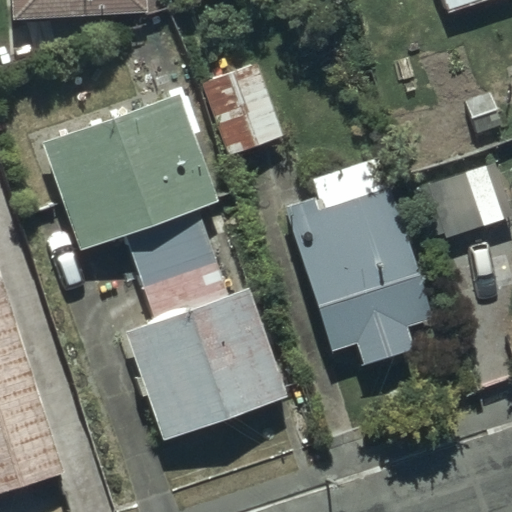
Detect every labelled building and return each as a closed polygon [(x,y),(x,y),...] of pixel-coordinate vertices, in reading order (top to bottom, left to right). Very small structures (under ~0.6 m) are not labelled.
[(0,0),(0,14),(0,21),(134,15),(133,0),(0,0)] [(478,0),(430,0),(435,14),(478,0)] [(249,60),(191,82),(219,155),(276,133),(249,60)] [(167,94),(29,148),(68,251),(111,234),(143,318),(108,331),(151,443),(276,394),(236,292),(219,298),(186,213),(209,205),(167,94)] [(306,198),(270,209),(316,350),(341,342),(350,368),(401,351),(394,329),(419,321),(367,158),(300,179),(306,198)] [(511,217),(496,162),(416,185),(432,241),(511,218),(511,217)] [(0,318),(0,489),(49,474),(0,318)]
